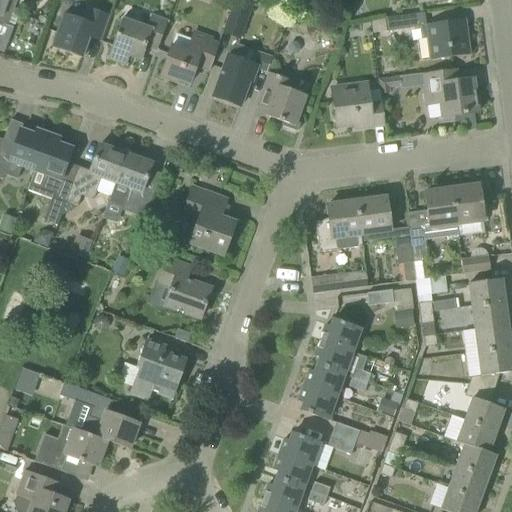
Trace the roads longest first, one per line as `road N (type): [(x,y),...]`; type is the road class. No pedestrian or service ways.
road 1 (residential): [(193,475),(290,171)]
road 2 (residential): [(290,171),(141,114),(0,76)]
road 3 (unknown): [(114,494),(38,474),(10,438),(58,270)]
road 4 (residential): [(511,145),(290,171)]
